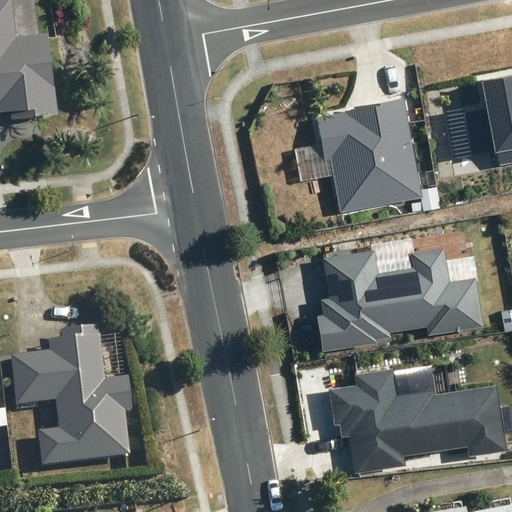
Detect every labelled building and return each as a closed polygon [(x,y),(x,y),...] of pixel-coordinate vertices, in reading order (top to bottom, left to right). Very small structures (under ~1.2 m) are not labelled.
[(0,0),(0,111),(10,110),(11,118),(58,113),(48,31),(17,35),(12,0),(0,0)] [(511,163),(511,75),(483,81),(488,108),(464,113),(472,153),(494,148),(498,166),(511,163)] [(344,111),(316,116),(324,159),(330,158),(339,211),(422,197),(404,96),(354,105),(354,108),(344,109),(344,111)] [(317,314),(322,351),(377,342),(376,339),(390,337),(389,332),(427,326),(428,335),(483,327),(476,276),(449,280),(443,246),(410,251),(413,266),(378,272),(374,249),(323,257),(329,297),(320,298),(322,314),(317,314)] [(49,353),(10,357),(16,406),(55,402),(58,430),(38,432),(42,466),(130,457),(125,413),(131,412),(127,378),(104,380),(99,327),(62,331),(63,339),(61,339),(62,340),(48,342),(49,353)] [(349,436),(355,472),(405,465),(404,454),(466,445),(467,455),(505,450),(496,384),(434,392),(433,388),(397,393),(393,367),(354,373),(355,383),(328,387),(333,425),(339,424),(341,437),(349,436)] [(458,499),(439,503),(440,509),(423,511),(511,511),(511,505),(511,501),(462,511),(461,505),(459,505),(458,499)]
